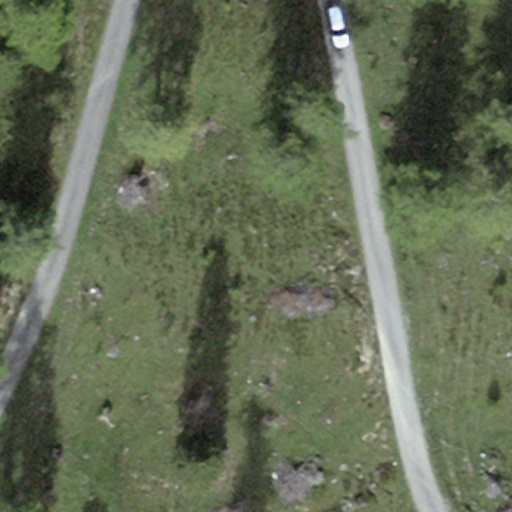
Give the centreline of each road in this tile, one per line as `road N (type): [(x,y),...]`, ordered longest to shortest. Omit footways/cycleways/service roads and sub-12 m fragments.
road 1 (track): [(433,511),(415,472),(328,0)]
road 2 (track): [(131,0),(51,281),(0,390)]
